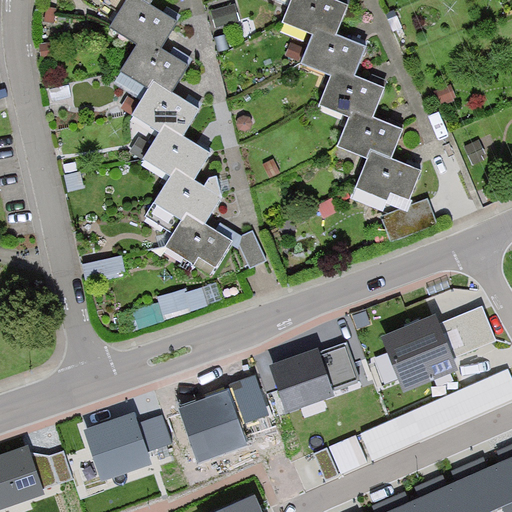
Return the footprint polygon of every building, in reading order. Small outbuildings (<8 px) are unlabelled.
[(147,6),(137,0),(123,0),(111,20),(139,37),(157,48),(173,22),(147,6)] [(336,0),(292,0),(287,14),(316,25),(338,34),(349,5),(336,0)] [(231,2),(207,9),(211,24),(236,17),(231,2)] [(338,34),(316,25),(305,55),(334,67),(355,75),(367,45),(338,34)] [(157,48),(139,37),(122,66),(150,83),(168,94),(185,65),(157,48)] [(355,75),(334,67),(323,95),(354,108),(375,116),(387,87),(355,75)] [(168,94),(150,83),(133,110),(160,126),(178,137),(195,110),(168,94)] [(451,85),(434,90),(439,105),(456,99),(451,85)] [(375,116),(354,108),(342,138),(371,149),(392,158),(404,128),(375,116)] [(178,137),(160,126),(142,154),(169,170),(189,182),(206,154),(178,137)] [(392,158),(371,149),(353,195),(384,207),(391,191),(410,198),(422,169),(392,158)] [(268,155),(258,160),(266,176),(276,171),(268,155)] [(189,182),(169,170),(141,216),(170,234),(183,212),(202,224),(217,199),(213,176),(198,186),(189,182)] [(334,192),(311,205),(320,220),(342,208),(334,192)] [(426,200),(383,217),(391,238),(435,222),(426,200)] [(183,212),(170,234),(166,241),(211,268),(229,240),(202,224),(183,212)] [(266,258),(253,233),(237,242),(250,266),(266,258)] [(91,280),(124,275),(121,258),(89,263),(91,280)] [(429,295),(450,286),(446,276),(425,285),(429,295)] [(224,296),(220,282),(181,293),(185,306),(224,296)] [(483,310),(438,328),(451,359),(495,341),(483,310)] [(435,319),(388,338),(406,385),(453,366),(451,359),(438,328),(435,319)] [(348,343),(320,353),(334,392),(361,383),(348,343)] [(319,348),(270,365),(287,415),(336,398),(334,392),(320,353),(319,348)] [(511,400),(511,377),(509,370),(362,434),(374,461),(511,400)] [(258,377),(228,389),(241,423),(271,412),(258,377)] [(241,423),(228,389),(180,407),(199,458),(247,440),(241,423)] [(137,411),(82,430),(99,480),(154,461),(150,451),(141,422),(137,411)] [(164,414),(141,422),(150,451),(174,443),(164,414)] [(359,434),(315,453),(326,479),(371,460),(359,434)] [(29,447),(0,456),(0,511),(46,497),(29,447)] [(64,450),(50,455),(59,484),(74,479),(64,450)] [(473,511),(511,495),(511,456),(382,511),(473,511)] [(260,511),(253,495),(215,511),(260,511)]
